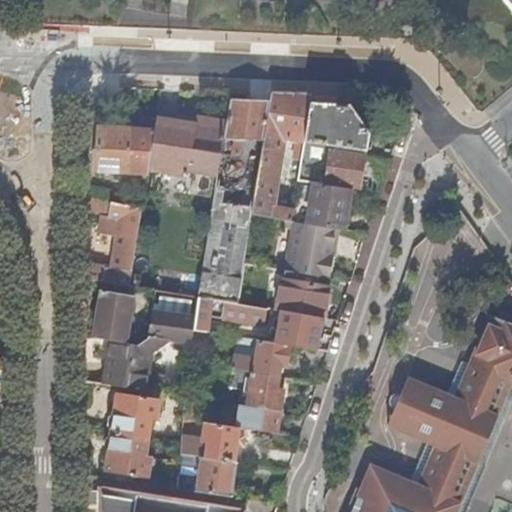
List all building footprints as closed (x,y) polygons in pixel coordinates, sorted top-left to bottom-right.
[(511,0),(503,0),(511,9),(511,0)] [(305,143),(313,96),(272,95),(270,105),(259,167),(252,215),(290,222),(292,211),(270,207),(282,139),(297,141),(294,160),(301,162),(301,161),(304,142),(305,143)] [(338,107),(338,97),(313,96),(305,143),(366,151),(368,135),(349,108),(338,107)] [(259,167),(270,105),(231,103),(227,124),(221,161),(259,167)] [(219,175),(221,161),(227,124),(197,119),(195,127),(186,126),(178,176),(188,178),(190,170),(219,175)] [(148,171),(178,176),(186,126),(157,120),(155,132),(148,171)] [(118,174),(130,175),(132,148),(133,130),(100,128),(97,172),(103,173),(103,179),(118,180),(118,174)] [(147,175),(148,171),(155,132),(133,130),(132,148),(130,175),(147,175)] [(359,190),(366,151),(305,143),(304,142),(301,161),(301,162),(298,181),(350,189),(359,190)] [(252,215),(259,167),(221,161),(219,175),(211,220),(250,227),(252,215)] [(342,230),(350,189),(298,181),(297,182),(292,211),(290,222),(294,223),(336,229),(342,230)] [(118,206),(128,208),(129,185),(120,185),(118,206)] [(113,192),(85,187),(85,200),(111,205),(113,192)] [(86,266),(86,281),(129,287),(142,210),(128,208),(118,206),(111,205),(85,200),(85,213),(113,217),(113,219),(101,217),(99,234),(116,237),(111,269),(86,266)] [(244,265),(250,227),(211,220),(198,298),(199,298),(238,304),(239,295),(244,265)] [(285,272),(326,279),(336,229),(294,223),(285,272)] [(270,270),(244,265),(239,295),(257,299),(260,283),(267,285),(270,270)] [(283,282),(278,313),(281,313),(325,321),(328,289),(283,282)] [(141,307),(153,309),(155,291),(144,290),(141,307)] [(102,341),(126,345),(134,297),(102,292),(94,339),(102,341)] [(237,305),(238,304),(199,298),(196,319),(194,331),(208,333),(209,327),(210,317),(265,326),(267,311),(237,305)] [(194,331),(196,319),(152,312),(148,339),(140,347),(126,345),(102,341),(100,358),(106,359),(110,359),(106,386),(146,392),(151,353),(169,340),(192,343),(194,331)] [(325,321),(281,313),(276,344),(289,346),(317,351),(325,321)] [(456,511),(487,440),(508,392),(511,383),(511,319),(499,314),(495,322),(488,319),(468,367),(453,401),(445,397),(419,386),(405,399),(399,415),(397,433),(425,446),(434,449),(418,487),(410,484),(369,467),(358,492),(355,491),(351,498),(353,499),(347,511),(456,511)] [(260,336),(209,327),(208,333),(236,338),(259,342),(260,336)] [(276,344),(259,342),(236,338),(232,370),(254,374),(279,377),(281,367),(286,368),(289,346),(276,344)] [(101,385),(106,386),(110,359),(106,359),(101,385)] [(453,401),(468,367),(460,363),(445,397),(453,401)] [(278,388),(279,377),(254,374),(250,400),(230,397),(226,427),(239,429),(246,430),(276,434),(283,389),(278,388)] [(385,428),(397,433),(399,415),(405,399),(419,386),(406,380),(385,428)] [(456,511),(466,511),(511,401),(511,393),(508,392),(487,440),(456,511)] [(111,432),(148,438),(151,419),(157,420),(159,400),(144,398),(144,401),(118,396),(116,411),(114,412),(111,432)] [(183,421),(182,435),(192,435),(193,422),(183,421)] [(209,443),(207,453),(206,459),(235,463),(239,435),(239,429),(226,427),(206,424),(204,442),(209,443)] [(145,458),(148,438),(111,432),(108,454),(109,454),(107,470),(132,474),(132,477),(148,479),(151,460),(145,458)] [(239,435),(235,463),(242,464),(246,436),(239,435)] [(425,446),(410,484),(418,487),(434,449),(425,446)] [(192,450),(191,456),(201,458),(206,459),(207,453),(192,450)] [(206,459),(201,458),(197,492),(230,497),(235,463),(206,459)] [(247,511),(248,510),(102,488),(102,492),(85,492),(85,511),(247,511)]
